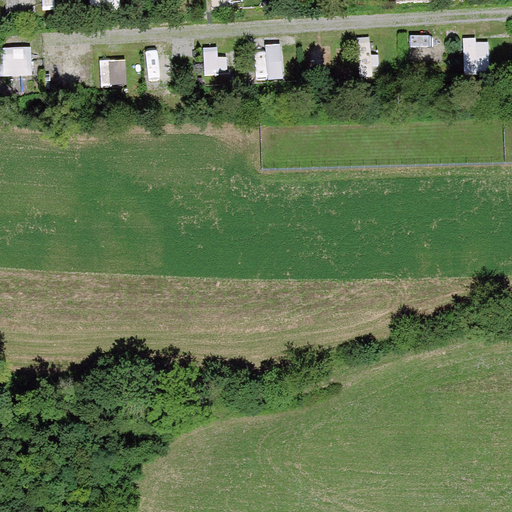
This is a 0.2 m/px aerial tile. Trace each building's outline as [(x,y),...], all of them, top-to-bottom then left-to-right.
[(44,0),(12,0),(14,18),(45,17),(44,0)] [(46,0),(47,15),(59,15),(58,0),(46,0)] [(92,0),(93,20),(124,19),(123,0),(92,0)] [(218,0),(220,12),(246,8),(244,0),(218,0)] [(467,44),(468,80),(494,79),(493,43),(467,44)] [(8,82),(36,81),(35,50),(6,51),(8,82)] [(287,80),(280,50),(258,55),(265,85),(287,80)] [(103,63),(105,92),(131,91),(130,62),(103,63)]
